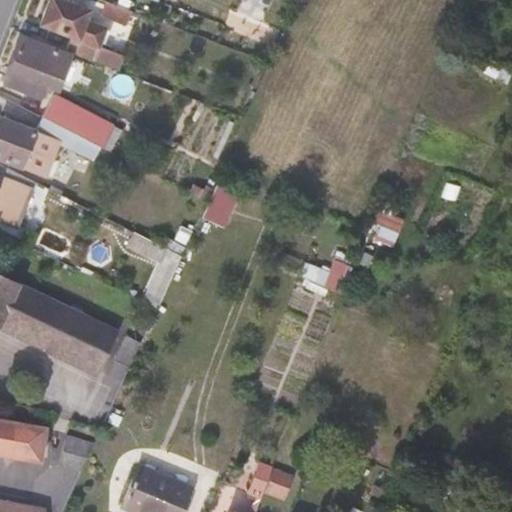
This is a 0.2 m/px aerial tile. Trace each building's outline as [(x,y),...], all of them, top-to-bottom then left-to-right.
[(84,20),(88,11),(60,0),(47,0),(38,23),(97,46),(104,28),(84,20)] [(125,24),(129,10),(105,1),(100,14),(125,24)] [(43,66),(49,51),(39,48),(40,44),(20,36),(3,82),(23,90),(28,80),(39,85),(46,67),(43,66)] [(99,147),(112,125),(96,117),(53,93),(40,117),(83,139),(97,146),(99,147)] [(0,158),(42,176),(56,141),(0,118),(0,158)] [(93,155),(97,146),(83,139),(79,147),(93,155)] [(0,223),(12,229),(34,187),(16,179),(20,174),(0,163),(0,223)] [(215,185),(202,221),(226,229),(239,194),(215,185)] [(67,215),(74,202),(51,190),(44,204),(67,215)] [(332,260),(327,273),(305,264),(298,280),(340,297),(351,268),(332,260)] [(94,374),(109,344),(115,331),(0,276),(0,327),(51,352),(94,374)] [(127,368),(138,343),(124,336),(111,359),(127,368)] [(0,453),(38,460),(44,427),(0,418),(0,453)] [(80,471),(92,444),(66,434),(56,466),(80,471)] [(262,491),(270,469),(258,464),(249,485),(262,491)] [(132,511),(176,511),(187,488),(136,467),(118,506),(132,511)] [(280,498),(289,476),(270,469),(262,491),(280,498)] [(258,498),(262,491),(249,485),(246,493),(254,496),(258,498)] [(252,511),(258,498),(254,496),(247,511),(252,511)] [(42,511),(43,510),(0,501),(0,511),(42,511)]
